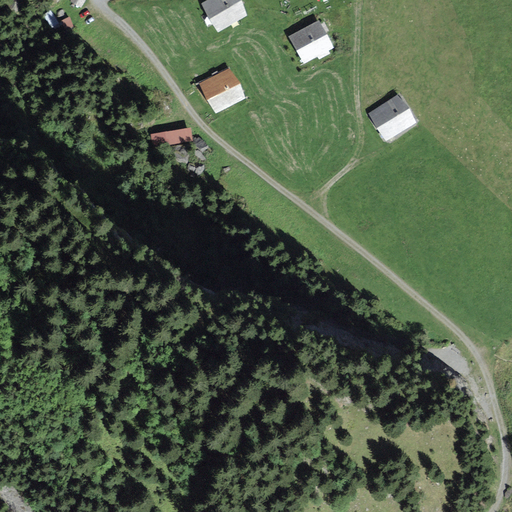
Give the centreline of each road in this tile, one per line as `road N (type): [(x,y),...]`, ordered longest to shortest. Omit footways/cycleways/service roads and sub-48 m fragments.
road 1 (track): [(100,0),(211,132),(465,338),(503,432),(504,471),(491,511)]
road 2 (track): [(307,209),(348,167),(363,136),(359,0)]
